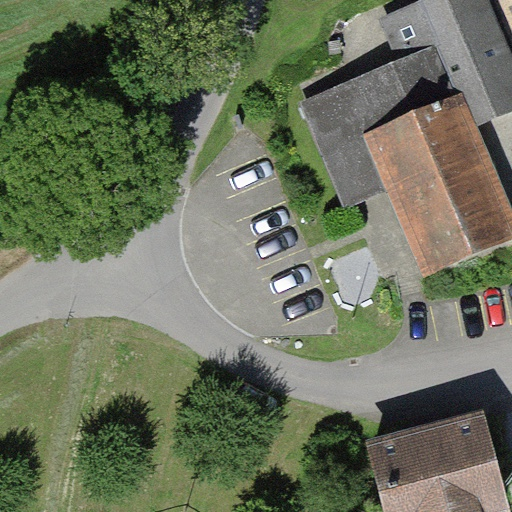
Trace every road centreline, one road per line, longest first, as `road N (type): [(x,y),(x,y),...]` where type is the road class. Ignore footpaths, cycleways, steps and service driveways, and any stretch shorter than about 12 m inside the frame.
road 1 (unclassified): [(511,363),(368,386),(317,381),(240,353),(90,250)]
road 2 (unclassified): [(90,250),(169,172),(222,80),(250,0)]
